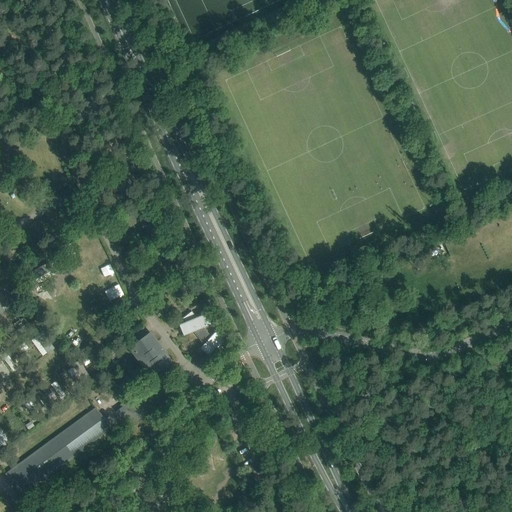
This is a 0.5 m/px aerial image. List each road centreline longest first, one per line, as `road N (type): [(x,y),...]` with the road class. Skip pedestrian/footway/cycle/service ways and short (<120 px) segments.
road 1 (secondary): [(272,336),(124,38)]
road 2 (secondary): [(124,38),(258,342)]
road 3 (unclassified): [(291,331),(436,355),(511,322)]
road 4 (secondary): [(258,342),(345,505)]
road 5 (secondary): [(345,505),(272,336)]
